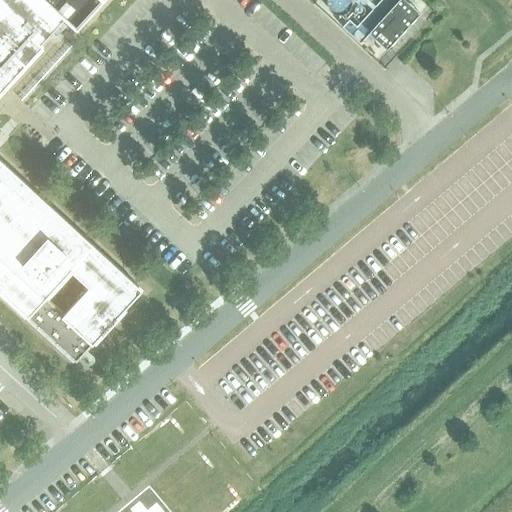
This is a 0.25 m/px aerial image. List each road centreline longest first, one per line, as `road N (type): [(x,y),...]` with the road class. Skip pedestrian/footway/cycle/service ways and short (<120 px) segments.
road 1 (residential): [(0,508),(433,142)]
road 2 (residential): [(433,142),(278,0)]
